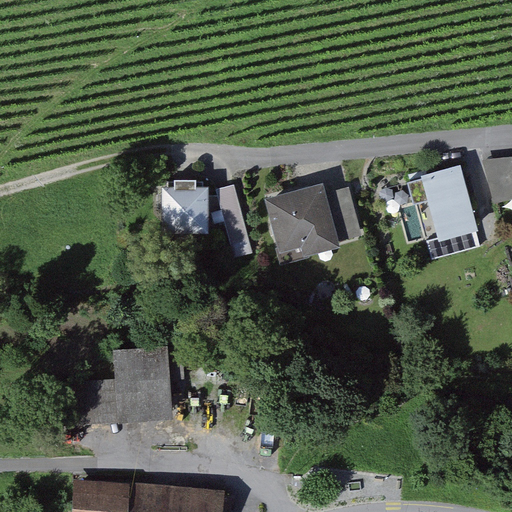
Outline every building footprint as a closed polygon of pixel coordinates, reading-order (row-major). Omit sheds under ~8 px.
[(511,153),(482,157),(493,200),(511,195),(511,153)] [(480,245),(474,226),(478,225),(461,160),(421,170),(422,172),(407,176),(413,199),(428,195),(438,235),(427,239),(432,258),(480,245)] [(307,250),(339,241),(339,239),(326,190),(323,178),(264,193),(278,244),(279,247),(301,241),(303,251),(307,250)] [(214,187),(165,185),(163,231),(212,233),(214,187)] [(361,233),(348,185),(326,190),(339,239),(361,233)] [(278,244),(275,245),(280,262),(309,255),(307,250),(303,251),(301,241),(279,247),(278,244)] [(124,424),(177,421),(174,359),(117,361),(118,381),(58,384),(61,452),(125,450),(124,424)] [(77,511),(226,511),(228,492),(79,484),(77,511)]
